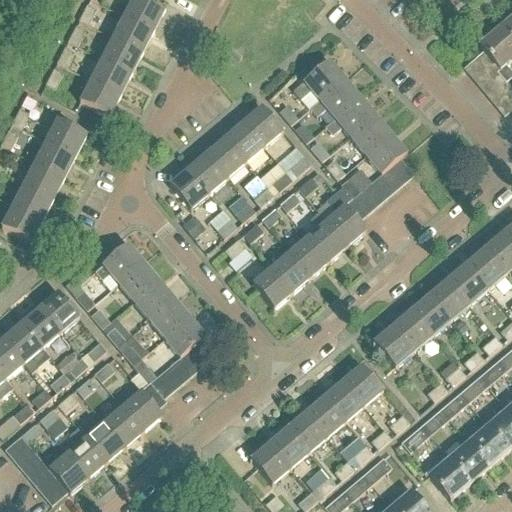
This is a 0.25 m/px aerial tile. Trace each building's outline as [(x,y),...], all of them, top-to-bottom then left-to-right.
[(100,9),(104,0),(93,0),(91,5),(100,9)] [(135,0),(124,22),(153,37),(164,15),(135,0)] [(410,8),(417,0),(400,0),(401,0),(410,8)] [(89,31),(97,16),(87,11),(80,26),(89,31)] [(142,58),(153,37),(124,22),(113,43),(142,58)] [(511,22),(499,33),(511,48),(511,22)] [(78,52),(86,37),(76,32),(69,48),(78,52)] [(511,78),(505,70),(511,64),(511,48),(499,33),(478,51),(483,56),(491,66),(499,75),(497,77),(497,78),(505,87),(511,81),(511,78)] [(102,65),(131,80),(142,58),(113,43),(102,65)] [(67,74),(75,58),(66,54),(58,69),(67,74)] [(471,83),(491,66),(483,56),(463,74),(471,83)] [(120,101),(131,80),(102,65),(90,86),(120,101)] [(479,93),(497,78),(497,77),(499,75),(491,66),(471,83),(479,93)] [(319,107),(344,86),(328,67),(293,97),(298,103),(308,94),(319,107)] [(56,95),(64,80),(54,75),(47,91),(56,95)] [(487,103),(505,87),(497,78),(479,93),(487,103)] [(109,123),(120,101),(90,86),(79,108),(109,123)] [(334,125),(359,104),(344,86),(319,107),(310,114),(317,123),(326,116),(334,125)] [(511,97),(511,95),(505,87),(487,103),(495,112),(511,97)] [(511,97),(495,112),(503,122),(511,114),(511,97)] [(341,134),(350,144),(375,122),(359,104),(334,125),(326,133),(333,141),(341,134)] [(290,131),(298,125),(287,111),(279,118),(290,131)] [(242,129),(264,154),(282,138),(261,113),(242,129)] [(22,135),(29,120),(20,115),(12,130),(22,135)] [(365,162),(390,141),(375,122),(350,144),(365,162)] [(46,147),(75,162),(86,141),(57,125),(46,147)] [(245,169),(264,154),(242,129),(224,144),(245,169)] [(306,150),(314,143),(302,130),(294,137),(306,150)] [(10,157),(18,141),(9,137),(1,152),(10,157)] [(390,173),(399,166),(406,160),(390,141),(365,162),(381,181),(390,173)] [(227,185),(245,169),(224,144),(206,160),(227,185)] [(64,184),(75,162),(46,147),(35,168),(64,184)] [(321,168),(329,161),(318,148),(310,155),(321,168)] [(270,161),(284,173),(294,162),(280,150),(270,161)] [(209,201),(227,185),(206,160),(187,175),(209,201)] [(297,182),(310,171),(303,163),(290,174),(297,182)] [(337,186),(345,180),(334,166),(325,173),(337,186)] [(390,173),(404,189),(413,181),(399,166),(390,173)] [(23,190),(53,205),(64,184),(35,168),(23,190)] [(394,197),(404,189),(390,173),(381,181),(394,197)] [(190,216),(209,201),(187,175),(169,191),(190,216)] [(278,198),(291,187),(284,179),(272,190),(278,198)] [(394,197),(381,181),(372,188),(385,204),(394,197)] [(304,203),(317,192),(311,184),(298,195),(304,203)] [(352,204),(360,197),(349,184),(341,191),(352,204)] [(363,196),(376,212),(385,204),(372,188),(363,196)] [(42,227),(53,205),(23,190),(12,212),(42,227)] [(260,213),(273,202),(266,194),(253,205),(260,213)] [(336,219),(325,228),(347,253),(366,237),(358,227),(344,211),(352,205),(343,194),(327,208),(336,219)] [(367,220),(376,212),(363,196),(354,203),(367,220)] [(286,218),(299,207),(292,199),(279,210),(286,218)] [(358,227),(367,220),(354,203),(352,205),(344,211),(358,227)] [(242,229),(255,218),(248,210),(235,221),(242,229)] [(30,248),(42,227),(12,212),(1,233),(30,248)] [(203,229),(219,224),(215,213),(199,219),(203,229)] [(268,234),(281,223),(274,215),(261,226),(268,234)] [(328,268),(347,253),(325,228),(318,219),(311,226),(318,234),(307,243),(328,268)] [(194,246),(207,235),(195,221),(182,232),(194,246)] [(223,244),(236,234),(230,225),(217,236),(223,244)] [(250,249),(263,238),(256,230),(243,241),(250,249)] [(511,231),(502,239),(511,251),(511,231)] [(505,280),(511,274),(511,251),(502,239),(484,255),(505,280)] [(310,284),(328,268),(307,243),(289,259),(310,284)] [(231,265),(244,254),(237,246),(224,257),(231,265)] [(117,290),(142,269),(126,250),(94,277),(102,286),(109,281),(117,290)] [(229,268),(236,276),(252,263),(245,254),(232,266),(229,268)] [(465,271),(487,296),(505,280),(484,255),(465,271)] [(292,299),(310,284),(289,259),(270,274),(292,299)] [(133,308),(158,288),(142,269),(117,290),(133,308)] [(468,312),(487,296),(465,271),(447,286),(468,312)] [(273,315),(292,299),(270,274),(252,290),(273,315)] [(87,317),(95,310),(80,292),(90,283),(85,276),(66,293),(87,317)] [(428,302),(450,327),(468,312),(447,286),(428,302)] [(148,327),(173,306),(158,288),(133,308),(148,327)] [(39,317),(61,344),(80,328),(58,301),(39,317)] [(431,343),(450,327),(428,302),(410,317),(431,343)] [(163,345),(189,324),(173,306),(148,327),(163,345)] [(103,336),(111,329),(100,315),(91,322),(103,336)] [(42,359),(61,344),(39,317),(20,332),(42,359)] [(391,333),(413,358),(431,343),(410,317),(391,333)] [(187,358),(196,350),(205,343),(189,324),(163,345),(179,364),(187,358)] [(462,327),(455,333),(461,340),(468,333),(462,327)] [(507,346),(511,342),(511,328),(501,338),(507,346)] [(20,332),(2,348),(24,374),(29,381),(48,366),(42,359),(20,332)] [(115,334),(107,341),(118,353),(127,345),(116,333),(115,334)] [(394,374),(413,358),(391,333),(373,349),(394,374)] [(489,362),(502,351),(496,343),(483,354),(489,362)] [(24,374),(2,348),(0,348),(0,383),(5,390),(24,374)] [(94,368),(107,357),(100,349),(87,360),(94,368)] [(187,358),(200,375),(210,367),(196,350),(187,358)] [(129,352),(121,359),(132,373),(141,365),(129,352)] [(511,355),(498,368),(506,378),(511,372),(511,355)] [(191,382),(200,375),(187,358),(179,364),(177,365),(191,382)] [(471,377),(484,366),(477,359),(465,369),(471,377)] [(70,360),(55,373),(62,381),(64,380),(69,376),(72,373),(77,368),(70,360)] [(76,384),(88,373),(81,365),(77,368),(72,373),(69,376),(76,384)] [(168,373),(182,390),(191,382),(177,365),(168,373)] [(479,384),(487,394),(506,378),(498,368),(479,384)] [(102,389),(115,377),(108,370),(95,381),(102,389)] [(149,389),(156,383),(145,370),(136,378),(147,391),(149,389)] [(342,388),(364,413),(382,397),(361,372),(342,388)] [(173,398),(182,390),(168,373),(158,381),(173,398)] [(453,394),(466,382),(458,374),(446,386),(453,394)] [(57,399),(70,388),(64,380),(62,381),(50,391),(57,399)] [(163,406),(173,398),(158,381),(156,383),(149,389),(163,406)] [(0,405),(11,397),(5,390),(0,383),(0,405)] [(460,400),(468,410),(487,394),(479,384),(460,400)] [(83,404),(96,392),(90,385),(76,396),(83,404)] [(345,428),(364,413),(342,388),(324,403),(345,428)] [(147,391),(140,397),(142,399),(141,400),(155,417),(166,409),(163,406),(149,389),(148,390),(147,391)] [(434,408),(447,397),(441,390),(428,401),(434,408)] [(39,415),(53,403),(46,396),(33,407),(39,415)] [(65,419),(79,408),(72,400),(58,411),(65,419)] [(160,423),(155,417),(141,400),(122,416),(141,438),(160,423)] [(440,417),(449,427),(468,410),(460,400),(440,417)] [(327,444),(345,428),(324,403),(305,419),(327,444)] [(508,457),(511,453),(511,423),(506,416),(501,410),(494,416),(499,422),(487,432),(508,457)] [(21,430),(34,419),(28,411),(14,422),(21,430)] [(47,435),(60,424),(53,416),(40,427),(47,435)] [(123,454),(141,438),(122,416),(104,431),(123,454)] [(421,433),(429,443),(449,427),(440,417),(421,433)] [(287,434),(308,460),(327,444),(305,419),(287,434)] [(397,441),(410,430),(403,422),(390,433),(397,441)] [(346,463),(377,436),(365,423),(335,450),(346,463)] [(19,443),(26,452),(41,440),(34,431),(19,443)] [(104,469),(123,454),(104,431),(86,447),(104,469)] [(488,473),(508,457),(487,432),(467,449),(488,473)] [(410,459),(429,443),(421,433),(402,449),(410,459)] [(290,475),(308,460),(287,434),(268,450),(290,475)] [(104,469),(86,447),(76,435),(68,442),(77,454),(67,462),(86,484),(104,469)] [(378,456),(392,445),(385,437),(371,448),(378,456)] [(11,466),(27,452),(26,452),(19,443),(3,457),(11,466)] [(469,490),(488,473),(467,449),(448,465),(469,490)] [(271,491),(290,475),(268,450),(250,466),(271,491)] [(19,475),(34,462),(27,452),(11,466),(19,475)] [(360,472),(373,460),(366,452),(353,464),(360,472)] [(34,462),(19,475),(26,484),(42,471),(34,462)] [(67,501),(86,484),(67,462),(48,478),(50,480),(57,489),(65,498),(67,501)] [(364,482),(372,491),(392,475),(384,465),(364,482)] [(449,507),(469,490),(448,465),(428,482),(449,507)] [(348,468),(335,479),(342,487),(355,476),(348,468)] [(50,480),(48,478),(42,471),(26,484),(34,493),(50,480)] [(41,502),(57,489),(50,480),(34,493),(41,502)] [(344,498),(352,508),(372,491),(364,482),(344,498)] [(330,484),(312,499),(319,507),(337,492),(330,484)] [(49,511),(65,498),(57,489),(41,502),(49,511)] [(392,511),(422,511),(410,497),(392,511)] [(347,511),(352,508),(344,498),(327,511),(347,511)] [(300,511),(312,511),(319,507),(312,499),(298,510),(300,511)]
